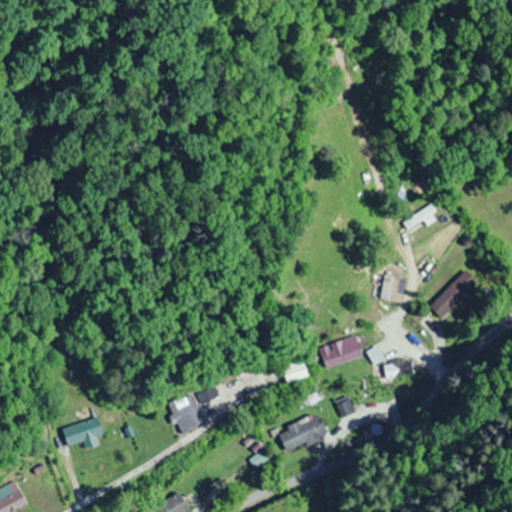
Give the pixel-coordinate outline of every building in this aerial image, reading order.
[(440,318),(458,301),(462,305),(480,287),(463,270),(428,305),(440,318)] [(402,293),(395,292),(398,277),(383,274),(378,299),(400,303),(402,293)] [(324,368),(361,357),(355,335),(317,347),(324,368)] [(287,383),(306,375),(303,368),(285,376),(287,383)] [(198,393),(200,398),(209,394),(207,390),(198,393)] [(167,402),(177,432),(203,424),(193,394),(167,402)] [(285,425),(287,431),(278,434),(285,452),(326,436),(317,413),(285,425)] [(61,429),(66,446),(102,433),(96,416),(61,429)] [(11,492),(6,484),(0,487),(0,511),(8,511),(25,504),(17,489),(11,492)] [(188,511),(178,493),(142,511),(188,511)]
